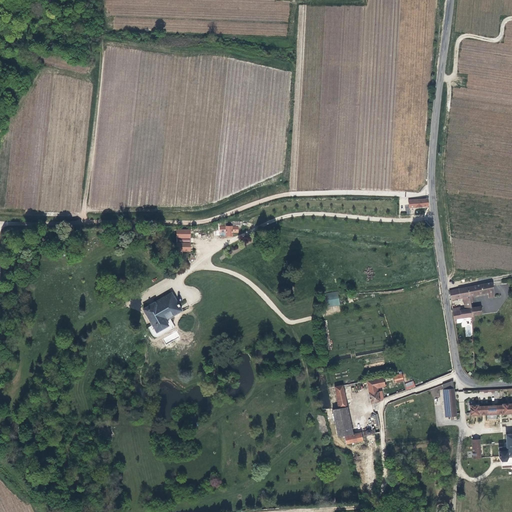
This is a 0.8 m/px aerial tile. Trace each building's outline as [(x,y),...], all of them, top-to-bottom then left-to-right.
[(426,199),(408,200),(408,205),(404,205),(404,217),(409,216),(409,208),(427,207),(426,199)] [(217,228),(219,228),(219,232),(225,232),(225,236),(232,236),(232,232),(237,232),(238,226),(217,226),(217,228)] [(190,229),(175,229),(175,250),(190,250),(190,229)] [(487,298),(493,297),(492,283),(468,288),(469,297),(487,293),(487,298)] [(468,288),(449,291),(450,300),(465,298),(465,305),(467,305),(467,309),(457,311),(457,308),(452,309),(453,319),(470,317),(470,316),(470,307),(469,297),(468,288)] [(338,291),(325,293),(327,306),(340,304),(338,291)] [(183,311),(172,292),(143,308),(156,333),(169,327),(166,320),(183,311)] [(470,316),(479,315),(479,307),(470,307),(470,316)] [(380,401),(377,387),(402,379),(400,372),(381,377),(366,380),(370,403),(380,401)] [(443,382),(445,403),(451,402),(451,405),(452,412),(453,412),(454,415),(456,415),(452,381),(452,379),(443,382)] [(334,387),(338,408),(347,407),(342,385),(334,387)] [(478,404),(469,405),(470,415),(511,413),(511,434),(505,435),(506,447),(498,447),(498,457),(500,461),(505,461),(507,457),(511,456),(511,403),(502,404),(502,405),(478,405),(478,404)] [(348,412),(339,414),(346,445),(376,438),(374,429),(371,430),(369,429),(367,429),(366,431),(363,432),(364,436),(362,436),(361,432),(353,434),(348,412)] [(471,440),(472,451),(480,450),(479,439),(471,440)] [(473,459),(480,458),(480,450),(472,451),(473,459)]
